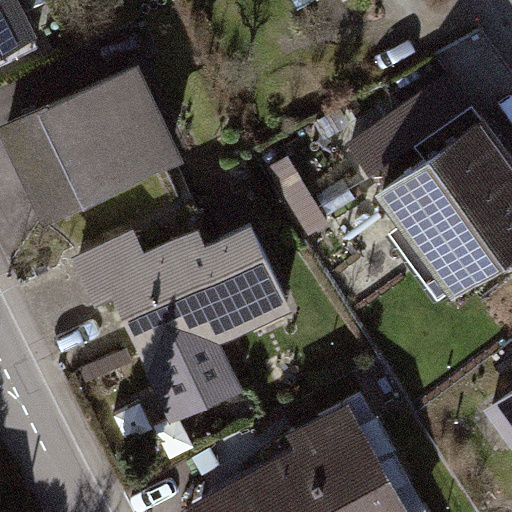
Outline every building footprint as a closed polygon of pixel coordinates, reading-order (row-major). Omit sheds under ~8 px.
[(0,0),(0,58),(37,41),(16,0),(0,0)] [(134,65),(9,123),(48,208),(174,149),(134,65)] [(363,132),(378,154),(368,161),(409,217),(392,230),(441,296),(456,284),(459,288),(505,255),(511,263),(511,157),(449,71),(363,132)] [(330,222),(292,157),(274,168),(313,233),(330,222)] [(134,231),(80,257),(97,293),(116,284),(173,404),(234,375),(213,332),(286,297),(251,222),(207,244),(201,232),(147,258),(134,231)] [(306,458),(207,511),(408,511),(397,490),(411,482),(361,391),(290,430),(306,458)] [(511,397),(498,408),(511,427),(511,397)]
